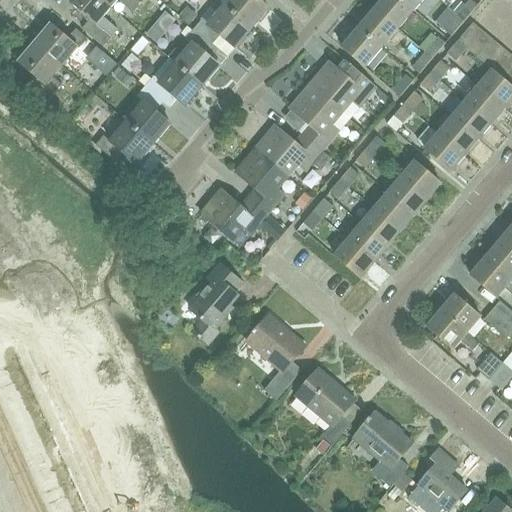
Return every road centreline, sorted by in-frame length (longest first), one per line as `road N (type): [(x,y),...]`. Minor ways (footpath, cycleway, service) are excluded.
road 1 (residential): [(167,187),(331,0)]
road 2 (residential): [(368,334),(511,163)]
road 3 (residential): [(511,457),(368,334)]
road 4 (residential): [(368,334),(268,256)]
